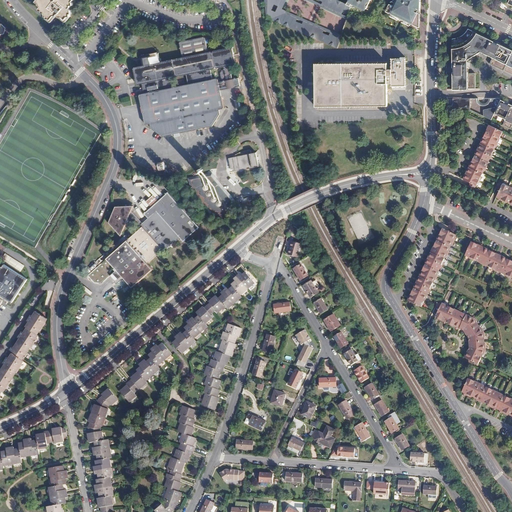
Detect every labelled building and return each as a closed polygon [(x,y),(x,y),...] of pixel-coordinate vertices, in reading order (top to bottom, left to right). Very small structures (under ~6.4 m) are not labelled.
[(37,0),(36,2),(39,4),(39,5),(42,8),(40,8),(40,11),(42,11),(43,13),(45,13),(45,17),(47,17),(47,19),(51,23),(57,16),(60,18),(65,22),(70,17),(70,14),(71,14),(71,11),(69,9),(70,7),(70,6),(73,6),(72,3),(72,2),(73,0),(37,0)] [(261,0),(262,4),(264,16),(334,46),(337,35),(334,34),(332,38),(330,37),(330,36),(324,33),(323,35),(322,34),(324,30),(307,23),(305,27),(303,26),(304,25),(297,22),(297,23),(295,22),(297,19),(282,12),(280,11),(278,15),(277,14),(277,13),(273,11),(274,9),(270,7),(273,0),(261,0)] [(273,0),(270,7),(274,9),(273,11),(277,13),(277,14),(278,15),(280,11),(282,12),(287,0),(273,0)] [(320,0),(324,1),(324,0),(326,1),(324,5),(340,13),(343,9),(345,10),(346,3),(339,0),(320,0)] [(350,0),(348,4),(351,5),(352,3),(367,10),(371,0),(350,0)] [(421,0),(388,0),(383,12),(420,30),(421,0)] [(490,54),(494,55),(490,63),(511,73),(511,47),(502,43),(498,41),(470,28),(468,31),(465,33),(462,36),(459,37),(457,38),(453,38),(454,68),(454,89),(476,88),(476,73),(467,73),(467,59),(482,49),(490,54)] [(179,45),(182,59),(160,63),(158,55),(155,54),(140,57),(139,59),(140,67),(144,84),(140,85),(142,94),(139,95),(137,97),(143,125),(145,126),(148,125),(149,130),(161,138),(211,128),(219,116),(218,111),(221,111),(222,109),(219,93),(240,88),(238,80),(232,81),(229,67),(234,66),(235,63),(232,50),(230,48),(212,52),(212,55),(209,53),(206,54),(207,52),(205,40),(203,38),(180,43),(179,45)] [(389,65),(315,63),(316,107),(388,108),(388,85),(392,86),(392,89),(406,89),(407,60),(393,60),(393,71),(388,71),(389,65)] [(133,68),(132,70),(135,84),(137,86),(140,85),(144,84),(140,67),(133,68)] [(505,119),(502,125),(511,129),(511,104),(507,102),(498,98),(489,98),(488,99),(487,101),(485,103),(483,103),(482,103),(480,102),(479,101),(478,100),(478,98),(455,98),(455,102),(455,107),(465,106),(491,119),(494,113),(505,119)] [(485,128),(487,128),(486,130),(499,136),(502,130),(487,123),(485,128)] [(484,130),(482,135),(498,143),(499,141),(498,139),(499,136),(486,130),(485,131),(484,130)] [(480,139),(481,140),(480,142),(493,148),(495,145),(497,145),(498,143),(482,135),(480,139)] [(478,143),(476,147),(492,155),(493,154),(492,152),(493,148),(480,142),(479,144),(478,143)] [(475,152),(474,154),(488,160),(489,157),(492,157),(492,155),(476,147),(474,152),(475,152)] [(232,159),(229,160),(232,172),(235,171),(235,172),(237,172),(237,173),(260,168),(257,153),(252,155),(252,152),(248,153),(248,156),(238,158),(238,157),(232,158),(232,159)] [(474,155),(472,155),(470,159),(487,167),(487,166),(486,163),(488,160),(474,154),(474,155)] [(468,163),(469,164),(469,165),(482,172),(483,169),(486,168),(487,167),(470,159),(468,163)] [(466,166),(464,171),(481,179),(481,178),(480,176),(482,172),(469,165),(468,167),(466,166)] [(464,176),(463,178),(469,181),(476,184),(478,181),(480,180),(481,179),(464,171),(462,175),(464,176)] [(190,180),(194,189),(203,205),(216,216),(224,220),(232,201),(211,176),(190,180)] [(500,189),(499,190),(496,196),(498,197),(498,198),(502,200),(510,184),(508,183),(506,184),(499,181),(498,182),(496,186),(500,189)] [(158,183),(153,188),(159,195),(164,190),(158,183)] [(511,185),(510,184),(502,200),(506,202),(507,201),(509,202),(511,194),(511,187),(511,185)] [(142,190),(139,192),(146,200),(148,198),(142,190)] [(139,225),(141,227),(105,259),(115,271),(120,276),(131,288),(151,270),(146,264),(161,250),(163,252),(176,240),(179,244),(196,229),(164,194),(142,214),(146,219),(141,223),(139,225)] [(131,206),(114,207),(107,222),(119,235),(128,213),(129,211),(131,206)] [(129,211),(128,213),(139,225),(141,223),(129,211)] [(423,266),(422,265),(420,269),(418,274),(419,275),(418,276),(418,277),(416,276),(414,281),(412,286),(413,286),(412,288),(412,289),(410,289),(408,294),(406,298),(408,298),(407,300),(420,307),(423,301),(426,295),(427,291),(430,291),(431,289),(431,287),(430,285),(431,282),(433,279),(436,279),(436,277),(437,276),(436,273),(437,270),(439,267),(441,266),(442,265),(443,264),(442,261),(443,258),(445,255),(447,255),(448,253),(448,252),(447,250),(449,247),(451,243),(453,243),(454,241),(454,240),(453,238),(455,234),(456,231),(455,229),(450,227),(448,231),(441,228),(441,230),(439,229),(437,233),(435,238),(436,238),(436,240),(435,241),(434,241),(431,246),(429,250),(431,250),(430,252),(429,253),(428,253),(426,257),(424,262),(425,262),(424,264),(423,266)] [(302,244),(292,241),(288,256),(299,259),(302,244)] [(471,261),(473,260),(476,262),(480,264),(481,265),(482,266),(483,266),(485,266),(488,267),(492,269),(493,271),(494,272),(496,272),(497,272),(500,273),(504,275),(505,277),(506,277),(507,278),(509,277),(511,278),(511,260),(509,259),(509,261),(507,260),(505,259),(506,258),(502,255),(497,253),(497,255),(495,254),(494,253),(494,252),(489,250),(485,248),(484,249),(483,248),(481,247),(482,246),(477,244),(473,242),(472,243),(470,242),(464,256),(467,257),(468,259),(470,260),(471,261)] [(12,258),(6,254),(2,260),(8,265),(12,258)] [(25,266),(13,258),(8,265),(21,272),(25,266)] [(309,277),(303,263),(294,269),(299,281),(309,277)] [(0,305),(2,302),(0,300),(0,295),(12,303),(27,280),(4,265),(0,270),(0,305)] [(115,271),(109,276),(114,282),(120,276),(115,271)] [(203,310),(202,309),(195,315),(196,317),(192,320),(191,319),(188,321),(184,324),(186,326),(182,329),(186,333),(182,337),(180,334),(177,337),(174,340),(176,342),(172,345),(181,356),(188,349),(195,344),(191,340),(198,334),(206,328),(204,326),(211,320),(210,318),(213,316),(215,313),(217,315),(224,309),(227,313),(234,306),(242,300),(240,297),(247,291),(254,285),(244,275),(240,278),(239,276),(236,279),(232,282),(234,284),(231,287),(233,289),(228,293),(226,291),(223,294),(220,297),(222,299),(218,302),(215,298),(208,304),(208,305),(206,308),(203,310)] [(319,295),(311,281),(303,287),(309,299),(319,295)] [(329,310),(322,298),(313,303),(320,315),(329,310)] [(293,312),(291,302),(274,304),(274,314),(293,312)] [(459,327),(464,329),(466,333),(469,338),(470,343),(471,347),(471,348),(468,352),(467,355),(466,354),(464,358),(478,364),(481,358),(484,353),(486,352),(487,351),(487,348),(485,347),(484,341),(483,337),(485,335),(485,332),(483,330),(481,330),(478,325),(476,321),(476,319),(475,317),(474,316),(472,316),(470,317),(466,314),(462,313),(462,311),(460,310),(459,309),(457,310),(453,308),(451,307),(450,305),(448,304),(446,303),(445,304),(442,303),(441,304),(439,303),(436,304),(434,307),(439,309),(435,316),(437,316),(436,317),(441,320),(445,322),(446,320),(447,321),(449,322),(448,323),(453,325),(457,328),(458,327),(459,327)] [(21,333),(19,335),(17,338),(19,339),(18,341),(16,344),(14,348),(13,349),(11,348),(9,351),(16,355),(19,357),(23,360),(26,356),(25,355),(28,351),(30,348),(30,349),(33,344),(36,340),(35,340),(37,336),(36,335),(38,332),(39,332),(42,328),(44,324),(43,324),(46,320),(34,313),(32,316),(31,318),(29,317),(27,319),(26,322),(28,323),(27,324),(25,328),(25,329),(23,332),(22,334),(21,333)] [(343,327),(334,315),(324,320),(331,332),(343,327)] [(212,362),(211,365),(209,369),(208,368),(204,377),(207,378),(204,386),(207,387),(206,391),(204,395),(205,395),(201,407),(214,412),(218,400),(216,399),(217,395),(219,391),(217,391),(220,382),(217,381),(220,373),(221,373),(222,369),(224,366),(225,367),(229,357),(230,358),(235,346),(233,345),(235,341),(236,339),(237,339),(241,331),(228,326),(224,335),(223,334),(222,337),(221,341),(222,341),(218,354),(216,353),(212,362)] [(311,340),(305,330),(295,336),(301,346),(311,340)] [(349,344),(343,331),(333,337),(340,350),(349,344)] [(272,356),(277,338),(267,334),(262,353),(272,356)] [(138,367),(140,369),(136,373),(137,374),(130,380),(131,382),(129,384),(126,386),(128,389),(122,395),(130,405),(137,399),(132,393),(134,391),(137,389),(139,391),(146,385),(144,383),(152,377),(159,371),(157,368),(164,362),(171,356),(162,345),(158,349),(156,346),(153,349),(150,352),(152,354),(148,357),(150,360),(146,364),(144,362),(141,364),(138,367)] [(307,364),(315,349),(305,345),(297,359),(307,364)] [(362,360),(354,347),(344,354),(351,367),(362,360)] [(0,392),(1,392),(2,392),(5,388),(6,389),(8,385),(11,381),(10,380),(12,377),(14,373),(15,374),(18,370),(21,366),(20,365),(22,361),(18,359),(14,356),(11,354),(9,358),(8,359),(6,358),(4,361),(3,363),(4,364),(3,366),(1,369),(0,370),(0,392)] [(263,379),(267,362),(257,359),(251,376),(263,379)] [(371,379),(363,365),(354,371),(361,383),(371,379)] [(299,388),(306,371),(296,368),(289,385),(299,388)] [(476,397),(475,398),(479,400),(484,403),(485,401),(486,401),(488,402),(487,404),(491,406),(496,408),(497,407),(498,407),(500,408),(499,410),(503,412),(507,414),(508,412),(510,413),(511,414),(511,416),(511,395),(510,395),(508,395),(505,394),(501,393),(501,390),(499,389),(498,389),(496,390),(493,388),(489,387),(489,385),(488,384),(487,383),(484,384),(481,382),(478,381),(477,379),(476,378),(475,378),(472,378),(468,376),(462,390),(464,391),(463,393),(468,395),(472,397),(473,395),(474,396),(476,397)] [(320,389),(337,387),(338,377),(319,378),(320,389)] [(381,395),(373,383),(364,387),(371,400),(381,395)] [(283,408),(288,393),(275,389),(269,404),(283,408)] [(93,458),(96,457),(97,462),(96,463),(96,467),(93,468),(94,472),(95,476),(98,476),(99,481),(96,481),(97,487),(94,487),(95,491),(96,495),(98,494),(100,500),(97,501),(99,510),(100,510),(100,511),(111,511),(112,511),(111,508),(112,507),(111,498),(114,498),(112,488),(110,479),(113,478),(111,469),(110,460),(111,460),(110,451),(108,442),(102,443),(101,433),(97,434),(96,430),(98,426),(101,427),(104,418),(106,410),(104,409),(105,406),(108,404),(110,407),(117,401),(116,400),(108,390),(101,396),(102,398),(98,401),(96,406),(94,405),(91,414),(88,423),(90,423),(88,430),(89,435),(87,435),(89,445),(94,444),(95,449),(92,450),(93,454),(93,458)] [(390,414),(382,399),(374,404),(382,417),(390,414)] [(347,420),(356,416),(348,400),(339,405),(347,420)] [(310,419),(317,406),(309,401),(301,416),(310,419)] [(171,459),(167,471),(171,473),(169,476),(168,476),(167,479),(168,479),(164,488),(168,490),(163,502),(165,503),(164,505),(162,507),(161,506),(154,511),(172,511),(173,511),(175,506),(176,507),(181,495),(177,493),(180,484),(178,483),(181,476),(179,476),(184,464),(186,464),(189,456),(191,456),(194,449),(192,448),(195,439),(191,438),(194,429),(192,429),(195,421),(192,420),(195,412),(183,408),(180,416),(183,417),(180,425),(181,425),(178,433),(182,435),(179,444),(182,445),(179,452),(176,451),(173,460),(171,459)] [(262,432),(267,420),(249,413),(245,425),(262,432)] [(399,428),(393,416),(385,421),(391,433),(399,428)] [(363,442),(372,438),(364,422),(355,427),(363,442)] [(331,448),(336,438),(332,436),(336,429),(327,425),(323,434),(315,430),(312,439),(331,448)] [(0,469),(3,469),(3,468),(12,466),(21,464),(21,461),(30,459),(39,458),(38,452),(47,450),(46,447),(51,446),(63,443),(63,439),(67,438),(65,430),(61,431),(61,429),(52,431),(53,433),(48,434),(44,435),(44,438),(35,439),(36,444),(31,445),(31,442),(27,443),(23,444),(23,447),(18,448),(19,451),(13,452),(13,449),(9,450),(5,451),(5,453),(0,454),(1,456),(0,456),(0,469)] [(401,451),(411,445),(402,435),(395,438),(401,451)] [(302,452),(306,443),(292,437),(289,446),(302,452)] [(254,451),(254,440),(236,440),(236,451),(254,451)] [(353,456),(354,447),(337,446),(337,455),(353,456)] [(423,461),(424,452),(410,451),(409,460),(423,461)] [(52,489),(48,490),(49,499),(51,508),(49,509),(49,511),(60,511),(60,506),(65,505),(64,500),(67,499),(66,496),(66,491),(62,492),(62,487),(66,486),(65,481),(67,481),(67,477),(66,473),(63,473),(62,467),(49,470),(50,480),(52,489)] [(223,486),(237,477),(232,470),(218,479),(223,486)] [(274,483),(274,474),(261,473),(261,482),(274,483)] [(304,483),(304,474),(288,473),(288,482),(304,483)] [(333,488),(333,479),(317,478),(316,487),(333,488)] [(415,494),(416,480),(400,479),(399,488),(403,488),(403,493),(415,494)] [(361,500),(362,482),(345,481),(345,489),(355,490),(355,500),(361,500)] [(387,492),(388,484),(372,483),(371,491),(387,492)] [(434,495),(435,486),(423,485),(422,494),(434,495)] [(210,511),(216,503),(208,499),(200,511),(210,511)]
